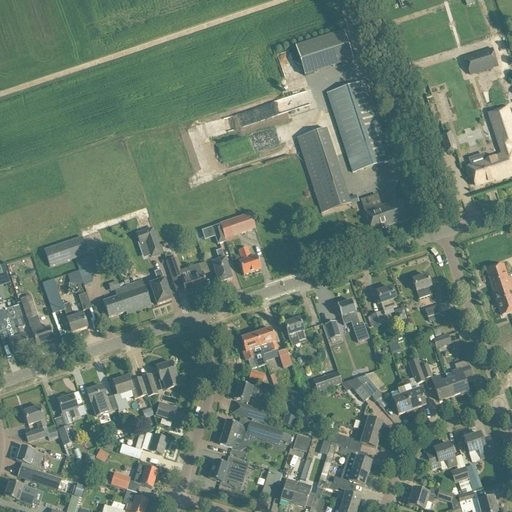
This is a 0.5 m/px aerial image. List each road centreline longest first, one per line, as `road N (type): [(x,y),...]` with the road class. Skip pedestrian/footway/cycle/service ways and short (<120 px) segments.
road 1 (track): [(0,94),(283,0)]
road 2 (unclassified): [(198,315),(443,233)]
road 3 (unclassified): [(443,233),(362,0)]
road 4 (unclassified): [(0,384),(198,315)]
road 5 (residential): [(178,496),(209,393),(198,315)]
road 6 (residential): [(501,403),(443,233)]
road 7 (residential): [(383,511),(415,433),(501,403)]
